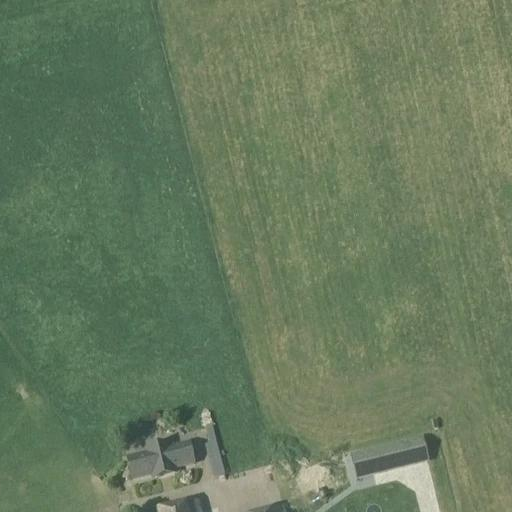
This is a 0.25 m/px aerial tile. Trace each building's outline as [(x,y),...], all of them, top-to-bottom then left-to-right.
[(194,467),(188,444),(169,449),(168,445),(143,451),(144,456),(125,461),(130,483),(149,479),(150,482),(176,476),(175,472),(194,467)] [(371,451),(377,477),(406,470),(400,444),(371,451)] [(252,486),(254,508),(274,506),(271,484),(252,486)] [(289,511),(310,511),(309,500),(288,502),(289,511)] [(199,511),(197,503),(160,511),(199,511)]
